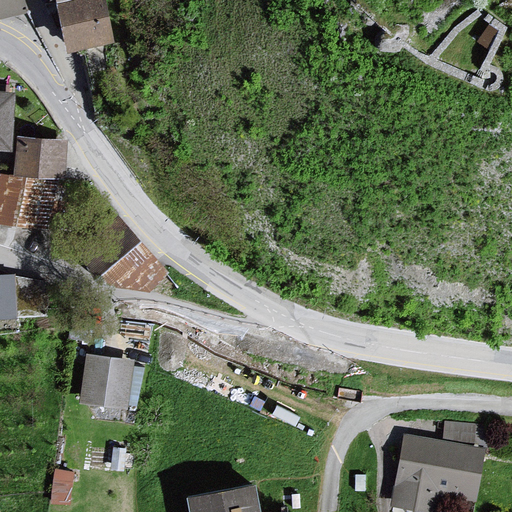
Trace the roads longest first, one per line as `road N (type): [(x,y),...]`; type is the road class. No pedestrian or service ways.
road 1 (residential): [(284,322),(156,225),(27,61),(0,40)]
road 2 (residential): [(284,322),(261,330),(0,255)]
road 3 (residential): [(511,364),(284,322)]
